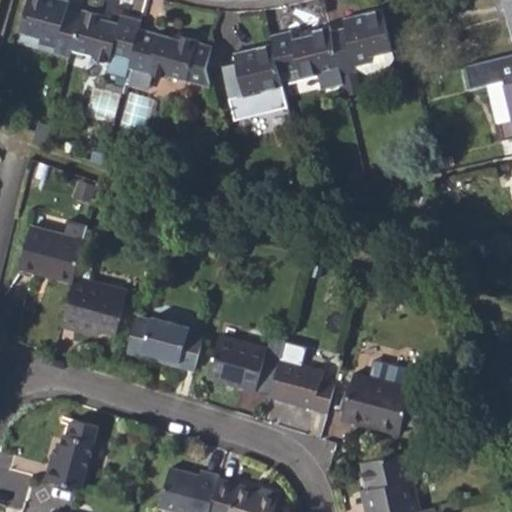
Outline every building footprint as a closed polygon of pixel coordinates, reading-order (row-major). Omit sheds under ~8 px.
[(40,38),(58,44),(56,50),(55,55),(69,59),(72,50),(72,47),(81,13),(68,9),(70,1),(66,0),(28,0),(19,32),(40,38)] [(511,0),(496,0),(501,20),(510,18),(511,26),(511,0)] [(106,16),(82,9),(81,13),(72,47),(92,52),(92,56),(91,58),(110,63),(107,72),(127,77),(129,69),(132,58),(139,28),(142,20),(121,14),(119,23),(105,19),(106,16)] [(332,31),(345,84),(348,95),(361,93),(357,74),(358,73),(358,70),(356,62),(393,53),(383,9),(343,18),(345,28),(332,31)] [(271,34),(273,43),(281,75),(300,70),(301,79),(317,75),(321,89),(345,84),(332,31),(330,26),(307,31),(307,34),(292,38),(290,30),(271,34)] [(129,69),(133,71),(153,76),(167,80),(169,76),(212,88),(208,68),(214,46),(199,42),(199,40),(177,34),(175,39),(139,28),(132,58),(129,69)] [(39,45),(56,50),(58,44),(40,38),(39,45)] [(273,43),(234,52),(236,63),(223,66),(232,108),(235,120),(289,107),(283,85),(283,83),(281,75),(273,43)] [(92,52),(72,47),(72,50),(92,56),(92,52)] [(356,62),(358,70),(365,75),(389,69),(395,59),(393,53),(356,62)] [(511,66),(500,69),(511,119),(511,118),(511,66)] [(281,75),(283,83),(301,79),(300,70),(281,75)] [(133,71),(129,86),(149,92),(153,76),(133,71)] [(419,81),(422,96),(442,91),(439,77),(419,81)] [(35,142),(43,145),(46,135),(37,132),(35,142)] [(91,160),(103,164),(109,143),(102,141),(101,146),(95,144),(91,160)] [(103,164),(117,169),(121,152),(115,150),(116,145),(109,143),(103,164)] [(350,184),(352,195),(370,191),(367,179),(350,184)] [(306,188),(290,192),(294,209),(311,205),(306,188)] [(290,192),(282,194),(287,211),(294,209),(290,192)] [(22,262),(56,271),(54,276),(74,281),(75,276),(84,240),(32,226),(22,262)] [(21,268),(54,276),(56,271),(22,262),(21,268)] [(462,268),(463,274),(466,286),(483,293),(476,265),(462,268)] [(360,295),(374,299),(379,279),(365,275),(360,295)] [(62,325),(92,333),(94,327),(101,329),(118,333),(129,290),(75,276),(74,281),(62,325)] [(163,362),(165,357),(179,361),(178,366),(195,370),(205,333),(190,329),(190,326),(152,316),(151,319),(137,315),(127,353),(142,356),(163,362)] [(92,333),(100,335),(101,329),(94,327),(92,333)] [(207,377),(257,390),(268,348),(219,334),(207,377)] [(163,362),(178,366),(179,361),(165,357),(163,362)] [(270,396),(328,412),(336,383),(323,379),(325,369),(281,357),(270,396)] [(371,376),(411,387),(415,370),(375,359),(371,376)] [(371,376),(354,372),(341,419),(360,424),(360,421),(401,432),(403,424),(423,429),(432,395),(413,390),(413,387),(411,387),(371,376)] [(46,478),(83,488),(100,425),(74,418),(70,434),(65,433),(59,454),(52,453),(46,478)] [(362,462),(367,488),(369,494),(363,495),(366,511),(411,511),(422,510),(409,451),(362,462)] [(181,511),(209,511),(219,478),(220,474),(201,468),(199,474),(170,466),(159,505),(181,511)] [(209,511),(274,511),(281,491),(262,485),(260,491),(219,478),(209,511)]
